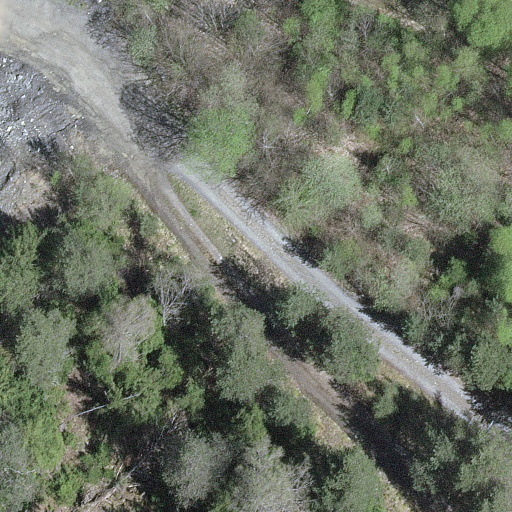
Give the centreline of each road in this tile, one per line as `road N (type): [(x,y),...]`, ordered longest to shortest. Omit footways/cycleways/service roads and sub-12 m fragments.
road 1 (track): [(0,18),(103,93),(119,142),(192,249),(448,511)]
road 2 (track): [(119,142),(156,150),(302,280),(424,361),(511,437)]
